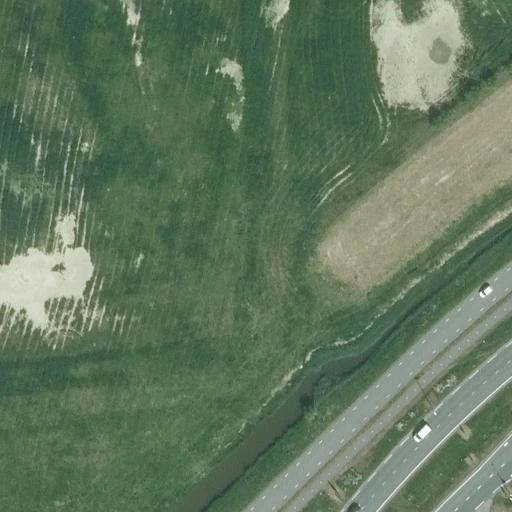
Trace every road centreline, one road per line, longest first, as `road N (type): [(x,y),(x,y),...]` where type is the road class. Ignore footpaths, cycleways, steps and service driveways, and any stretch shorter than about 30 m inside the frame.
road 1 (tertiary): [(260,511),(511,276)]
road 2 (primary): [(511,359),(361,511)]
